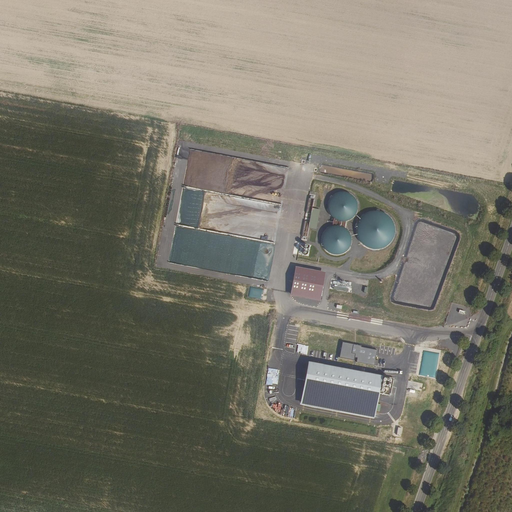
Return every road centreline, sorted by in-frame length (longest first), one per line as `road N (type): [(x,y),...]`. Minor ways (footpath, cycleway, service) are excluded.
road 1 (track): [(305,177),(294,162),(188,143),(180,151),(161,264),(284,290)]
road 2 (tertiary): [(511,244),(418,511)]
road 3 (track): [(305,177),(376,197),(404,216),(405,234),(396,264),(382,274),(288,262)]
road 4 (track): [(404,216),(459,228),(462,241),(432,314),(389,307),(388,272)]
